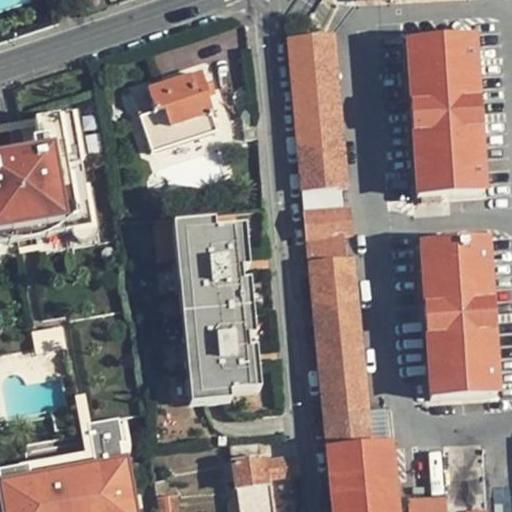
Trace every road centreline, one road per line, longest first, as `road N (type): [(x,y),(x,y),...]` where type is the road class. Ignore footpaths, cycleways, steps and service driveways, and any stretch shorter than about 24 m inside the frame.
road 1 (residential): [(265,0),(310,511)]
road 2 (secondary): [(0,69),(201,0)]
